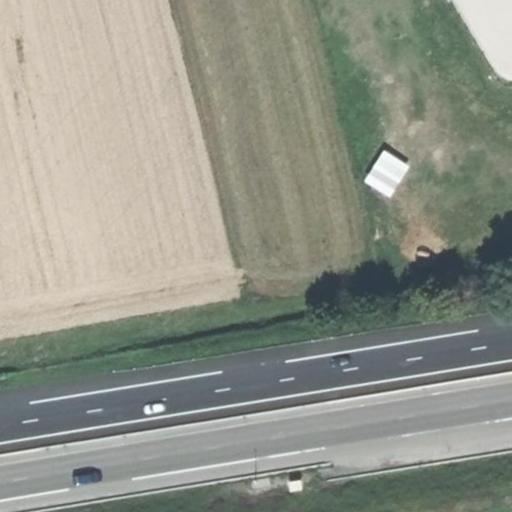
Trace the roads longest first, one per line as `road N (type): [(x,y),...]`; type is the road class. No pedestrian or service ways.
road 1 (trunk): [(511,342),(0,426)]
road 2 (trunk): [(0,482),(511,400)]
